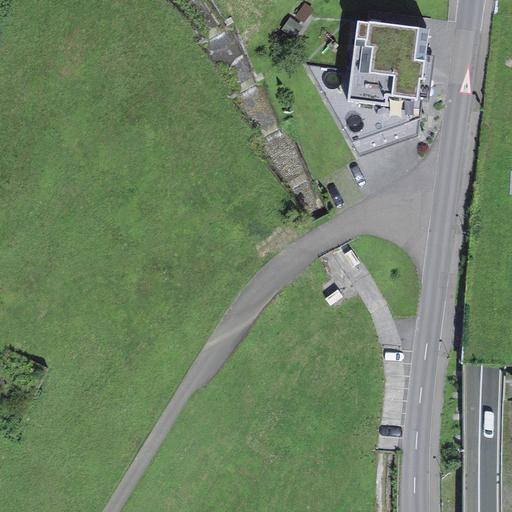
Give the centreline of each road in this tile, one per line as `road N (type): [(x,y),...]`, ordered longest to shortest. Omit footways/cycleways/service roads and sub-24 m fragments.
road 1 (unclassified): [(444,214),(381,214),(323,236),(254,294),(182,392)]
road 2 (unclassified): [(444,214),(414,511)]
road 3 (unclassified): [(471,0),(444,214)]
road 4 (motorway): [(511,164),(492,365)]
road 5 (trunk): [(492,365),(488,511)]
